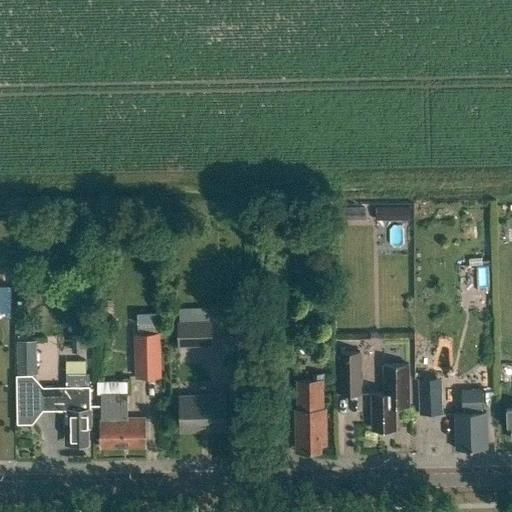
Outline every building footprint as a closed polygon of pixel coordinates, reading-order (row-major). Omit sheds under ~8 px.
[(0,302),(0,316),(17,316),(17,303),(0,302)] [(267,344),(267,360),(290,359),(290,336),(280,336),(280,328),(281,328),(281,318),(269,317),(269,329),(270,344),(267,344)] [(177,347),(212,346),(211,320),(177,321),(177,347)] [(135,334),(136,376),(159,375),(158,333),(135,334)] [(37,374),(36,341),(16,341),(17,375),(37,374)] [(339,351),(339,394),(361,394),(361,351),(339,351)] [(396,428),(395,406),(410,406),(409,363),(382,363),(383,393),(372,393),(372,429),(396,428)] [(89,375),(76,375),(76,386),(42,387),(43,410),(65,410),(65,433),(71,433),(71,444),(75,444),(75,446),(84,446),(84,444),(88,444),(88,427),(91,427),(90,386),(89,386),(89,375)] [(418,378),(419,414),(443,413),(442,377),(418,378)] [(298,380),(299,409),(296,409),(296,446),(302,445),(302,451),(321,450),(321,444),(325,444),(325,405),(322,405),(322,379),(298,380)] [(464,413),(455,413),(456,449),(487,447),(486,412),(483,412),(482,404),(483,404),(483,389),(461,389),(462,406),(464,406),(464,413)] [(128,417),(128,409),(127,392),(101,392),(101,418),(100,418),(101,447),(146,446),(145,417),(128,417)] [(227,430),(226,409),(226,394),(180,396),(181,431),(227,430)]
